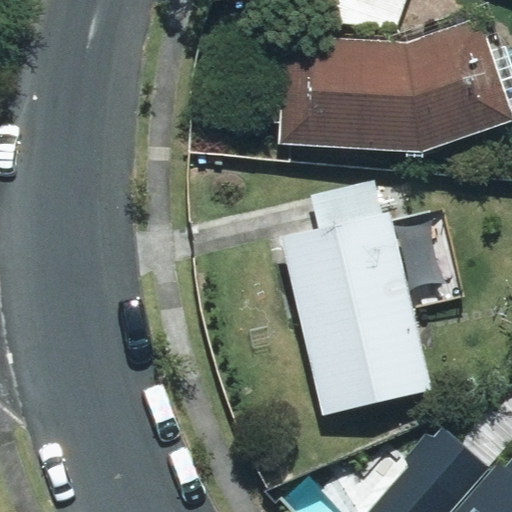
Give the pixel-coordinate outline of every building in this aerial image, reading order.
[(411,0),(324,0),(317,24),(400,32),(411,0)] [(407,51),(288,40),(283,150),(426,158),(511,129),(511,110),(485,27),(407,51)] [(282,236),(325,420),(435,395),(419,325),(426,323),(419,293),(412,295),(411,293),(429,289),(413,219),(395,223),(394,218),(385,220),(377,184),(315,198),(321,227),(282,236)] [(463,503),(455,511),(511,511),(511,438),(459,499),(463,503)] [(378,508),(355,475),(310,507),(313,511),(374,511),(378,508)]
